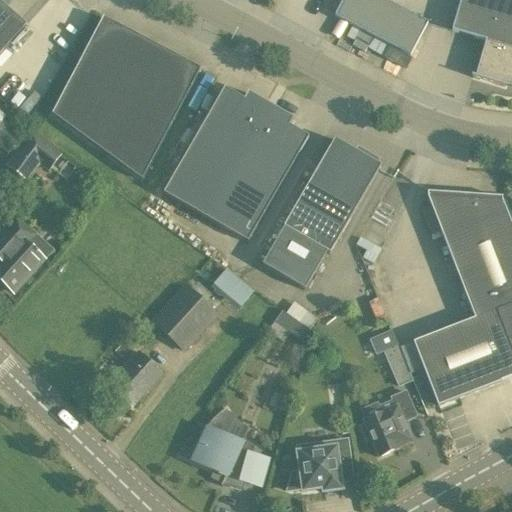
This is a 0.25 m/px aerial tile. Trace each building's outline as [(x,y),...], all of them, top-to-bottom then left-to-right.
[(342,0),(334,17),(351,26),(365,0),(342,0)] [(474,79),(505,88),(508,89),(510,89),(511,88),(511,0),(460,0),(451,32),(485,42),(474,79)] [(0,55),(25,26),(0,4),(0,55)] [(106,21),(103,19),(52,116),(141,182),(200,70),(197,69),(197,68),(106,20),(106,21)] [(246,96),(242,104),(223,93),(162,197),(247,245),(307,141),(287,130),(292,123),(246,96)] [(0,149),(6,155),(22,137),(2,121),(0,123),(0,149)] [(48,173),(62,156),(30,132),(4,167),(26,183),(39,166),(48,173)] [(380,168),(334,141),(283,228),(284,229),(262,267),(306,293),(328,255),(329,255),(380,168)] [(511,230),(501,203),(501,199),(427,194),(427,199),(474,320),(412,344),(437,408),(500,384),(500,382),(511,377),(511,230)] [(0,246),(6,252),(0,259),(0,283),(13,295),(43,262),(26,246),(36,235),(15,216),(0,232),(0,246)] [(228,269),(213,289),(243,310),(257,290),(228,269)] [(183,355),(218,317),(184,286),(149,324),(183,355)] [(307,347),(311,334),(281,313),(274,323),(307,347)] [(400,353),(396,344),(381,350),(397,389),(412,383),(410,379),(411,378),(400,353)] [(132,410),(163,377),(138,353),(107,387),(132,410)] [(411,443),(403,424),(416,418),(405,394),(391,400),(395,409),(364,423),(365,426),(360,428),(366,442),(371,440),(379,459),(399,451),(399,449),(411,443)] [(197,444),(188,456),(196,460),(193,465),(225,479),(221,488),(222,488),(224,484),(229,486),(234,488),(240,489),(242,484),(260,489),(268,461),(248,456),(247,461),(236,458),(243,442),(242,441),(240,446),(227,440),(237,417),(223,412),(220,414),(218,416),(215,419),(213,420),(212,421),(210,424),(209,426),(206,430),(205,432),(211,435),(205,447),(202,445),(202,446),(197,444)] [(353,482),(347,441),(346,442),(335,444),(335,443),(334,443),(334,444),(318,447),(318,446),(317,446),(318,454),(302,456),(300,456),(303,474),(295,475),(287,493),(303,491),(303,493),(323,490),(324,494),(341,492),(340,483),(351,481),(351,482),(353,482)]
